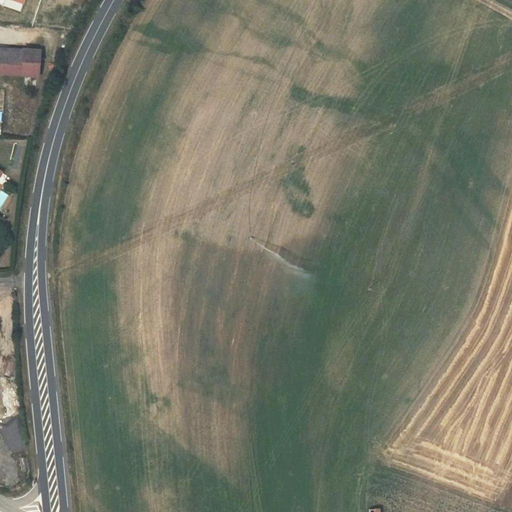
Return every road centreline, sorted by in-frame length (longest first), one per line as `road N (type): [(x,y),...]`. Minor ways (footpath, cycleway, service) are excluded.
road 1 (primary): [(62,511),(41,261),(50,155)]
road 2 (primary): [(50,155),(28,262),(41,476)]
road 3 (primary): [(116,0),(94,36),(50,155)]
